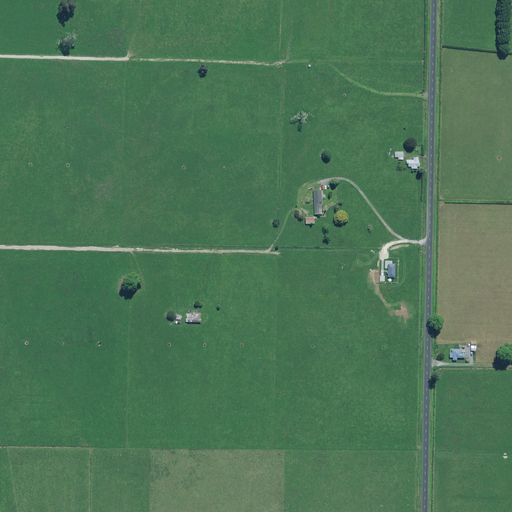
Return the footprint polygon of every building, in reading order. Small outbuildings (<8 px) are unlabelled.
[(403,160),(403,151),(395,151),(394,157),(398,157),(398,159),(403,160)] [(418,157),(413,157),(413,160),(406,160),(406,163),(408,163),(408,166),(411,166),(411,169),(417,169),(417,167),(419,167),(419,162),(418,162),(418,157)] [(321,190),(313,191),(314,214),(321,214),(321,205),(322,205),(321,190)] [(201,313),(190,313),(190,314),(186,314),(186,322),(201,323),(201,313)] [(461,354),(461,350),(452,349),(452,353),(450,353),(449,358),(453,358),(453,361),(457,361),(457,358),(464,358),(465,354),(461,354)]
